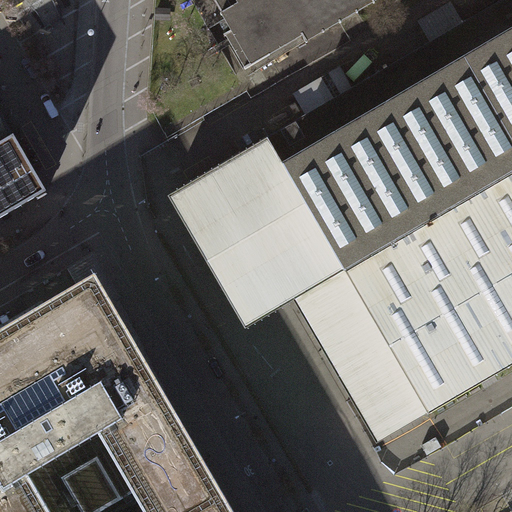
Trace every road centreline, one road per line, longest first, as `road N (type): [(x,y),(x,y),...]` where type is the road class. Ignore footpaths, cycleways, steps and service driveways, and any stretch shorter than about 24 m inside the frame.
road 1 (residential): [(105,206),(281,511)]
road 2 (residential): [(115,0),(105,206)]
road 3 (unclassified): [(0,269),(105,206)]
